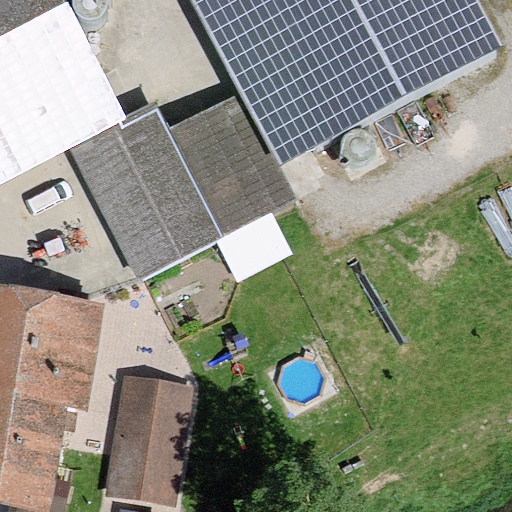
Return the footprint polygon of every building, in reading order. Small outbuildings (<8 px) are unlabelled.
[(101,121),(40,0),(0,0),(0,171),(73,135),(101,121)] [(485,49),(459,0),(199,0),(282,155),(485,49)] [(73,135),(146,277),(279,210),(223,99),(159,132),(143,100),(101,121),(73,135)] [(113,304),(0,289),(0,511),(57,511),(71,413),(97,417),(113,304)] [(194,384),(125,375),(110,497),(179,505),(194,384)]
